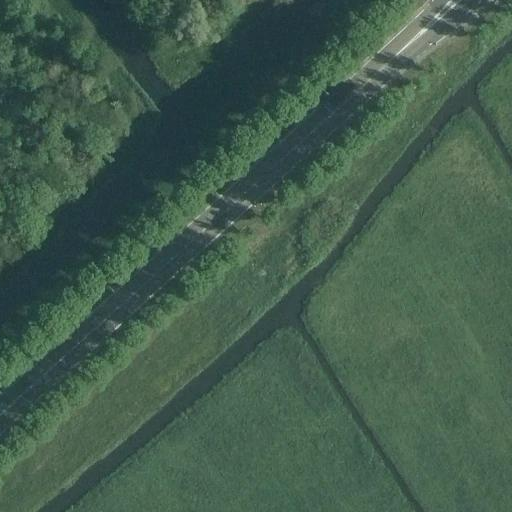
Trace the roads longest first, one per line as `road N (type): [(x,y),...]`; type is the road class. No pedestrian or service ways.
road 1 (secondary): [(384,66),(0,417)]
road 2 (track): [(280,0),(205,65),(168,69),(111,0)]
road 3 (track): [(161,183),(128,155),(142,117),(64,0)]
road 4 (track): [(128,155),(0,289)]
